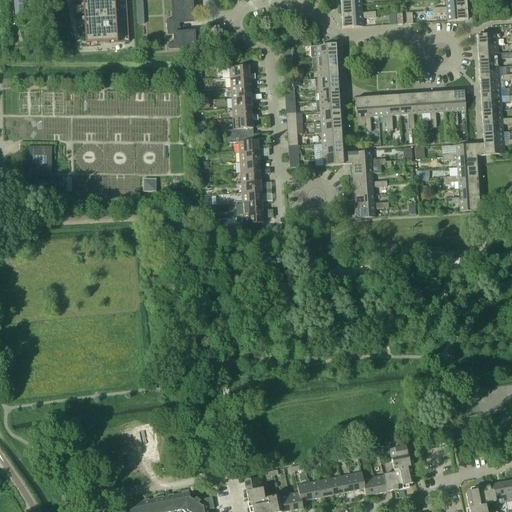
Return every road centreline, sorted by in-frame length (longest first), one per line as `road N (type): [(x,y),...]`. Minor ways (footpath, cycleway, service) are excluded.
road 1 (residential): [(420,46),(394,31),(338,34),(317,12),(286,0),(256,2),(229,18)]
road 2 (residential): [(276,174),(269,54),(229,18)]
road 3 (residential): [(235,511),(217,478),(99,497)]
